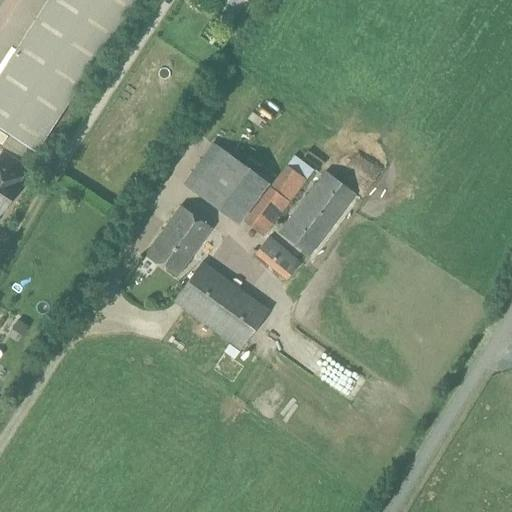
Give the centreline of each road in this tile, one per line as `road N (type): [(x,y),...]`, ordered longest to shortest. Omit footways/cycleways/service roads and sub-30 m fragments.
road 1 (unclassified): [(384,511),(490,340)]
road 2 (unknown): [(0,444),(89,300)]
